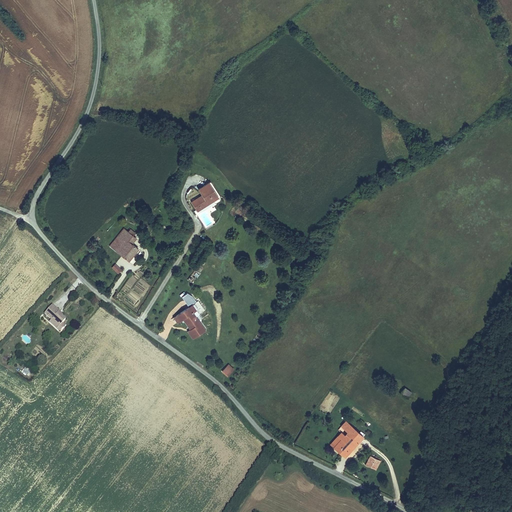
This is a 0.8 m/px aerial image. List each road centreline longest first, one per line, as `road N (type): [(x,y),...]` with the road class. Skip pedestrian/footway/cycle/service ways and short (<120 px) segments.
road 1 (unclassified): [(406,511),(271,439),(211,377),(82,279),(31,217)]
road 2 (unclassified): [(31,217),(36,193),(89,104),(99,52),(93,0)]
